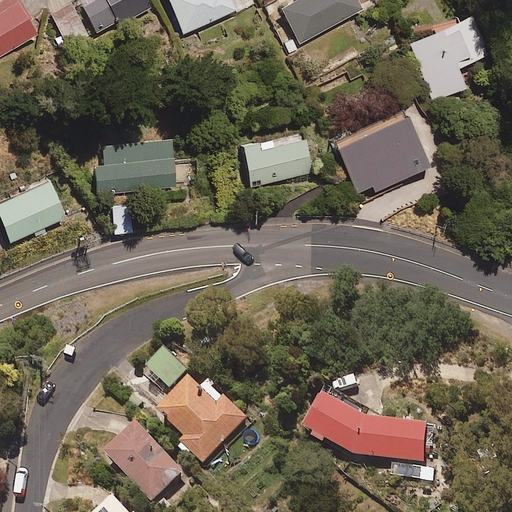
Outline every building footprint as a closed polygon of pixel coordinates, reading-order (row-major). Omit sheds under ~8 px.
[(3,0),(0,2),(0,56),(36,35),(13,0),(3,0)] [(77,0),(50,17),(70,49),(118,20),(121,25),(151,7),(146,0),(77,0)] [(166,0),(181,34),(254,4),(252,0),(166,0)] [(359,10),(353,0),(298,0),(280,10),(300,45),(359,10)] [(485,57),(469,17),(409,40),(432,102),(463,90),(455,69),(485,57)] [(334,150),(356,196),(369,190),(372,196),(429,169),(405,117),(334,150)] [(237,148),(245,187),(320,172),(318,162),(308,164),(302,140),(255,150),(254,144),(237,148)] [(195,160),(170,162),(169,143),(100,149),(101,168),(91,169),(94,196),(173,188),(172,182),(197,180),(195,160)] [(62,219),(46,183),(0,203),(0,231),(6,245),(62,219)] [(130,234),(127,206),(108,208),(111,236),(130,234)] [(188,372),(166,352),(149,371),(171,390),(188,372)] [(159,417),(169,427),(171,425),(184,437),(177,445),(190,459),(196,453),(205,462),(247,420),(213,386),(205,395),(193,383),(159,417)] [(305,434),(317,440),(314,446),(325,451),(328,445),(356,459),(425,464),(428,430),(364,421),(323,400),(305,434)] [(184,473),(138,427),(107,458),(154,504),(184,473)] [(128,511),(119,501),(107,511),(128,511)]
